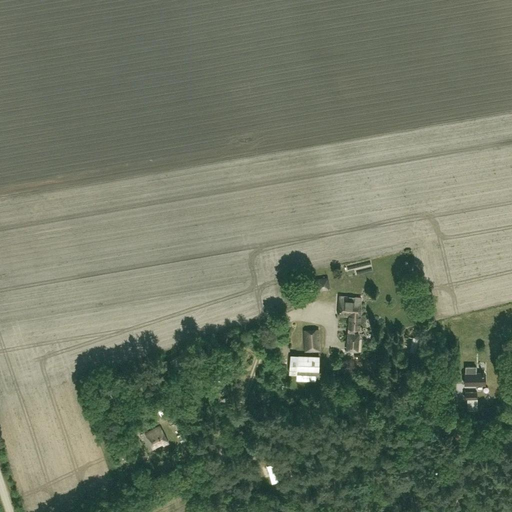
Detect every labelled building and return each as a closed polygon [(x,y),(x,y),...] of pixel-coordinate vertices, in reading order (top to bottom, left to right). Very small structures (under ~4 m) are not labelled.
[(329,288),(327,277),(316,279),(317,290),(329,288)] [(349,312),(359,313),(361,297),(339,295),(337,315),(348,316),(349,312)] [(348,316),(347,327),(348,327),(348,333),(346,332),(345,349),(356,350),(357,333),(353,333),(353,328),(358,328),(359,313),(349,312),(348,316)] [(320,350),(318,329),(303,330),(305,351),(320,350)] [(277,335),(278,344),(275,344),(275,357),(280,357),(280,363),(286,362),(286,357),(286,350),(289,350),(289,344),(288,335),(277,335)] [(319,355),(297,354),(295,354),(295,374),(318,375),(319,355)] [(475,366),(465,366),(465,373),(464,373),(464,384),(485,384),(484,373),(475,373),(475,366)] [(108,401),(122,400),(120,386),(107,387),(108,401)] [(485,420),(476,420),(476,428),(485,428),(485,420)] [(160,428),(146,434),(152,447),(161,442),(163,446),(167,444),(160,428)]
